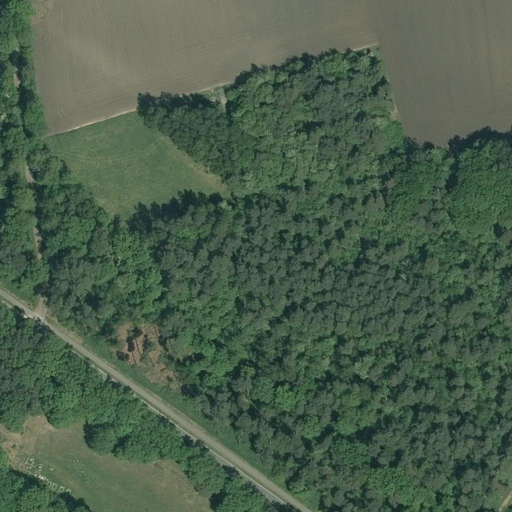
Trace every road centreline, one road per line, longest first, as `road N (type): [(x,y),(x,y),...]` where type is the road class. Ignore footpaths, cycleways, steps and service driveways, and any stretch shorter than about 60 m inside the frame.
road 1 (tertiary): [(0,306),(287,511)]
road 2 (track): [(47,339),(9,0)]
